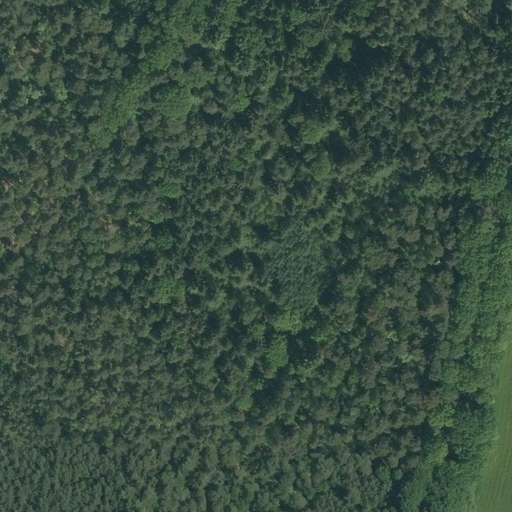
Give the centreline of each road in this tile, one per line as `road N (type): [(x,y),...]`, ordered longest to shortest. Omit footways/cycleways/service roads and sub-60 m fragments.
road 1 (track): [(36,247),(241,413),(172,511)]
road 2 (track): [(201,0),(0,301)]
road 3 (track): [(432,511),(511,172)]
